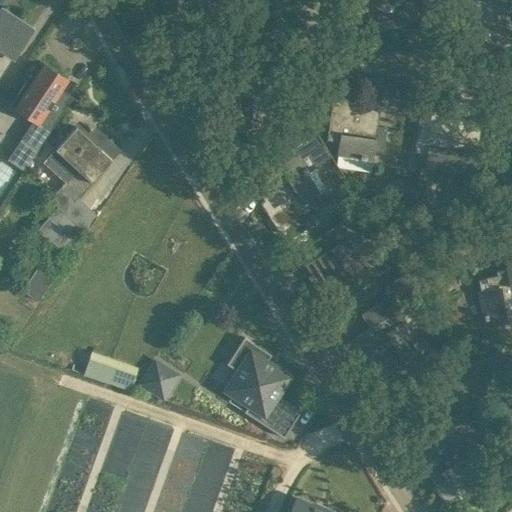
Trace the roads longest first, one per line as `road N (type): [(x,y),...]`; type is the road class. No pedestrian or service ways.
road 1 (unclassified): [(356,426),(132,71)]
road 2 (residential): [(511,86),(266,35),(219,35),(132,71)]
road 3 (residential): [(511,353),(406,395),(356,426)]
